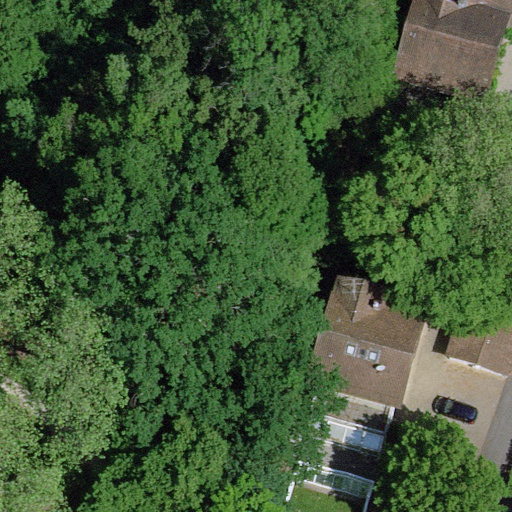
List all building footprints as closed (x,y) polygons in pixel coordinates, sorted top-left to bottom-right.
[(511,0),(430,0),(409,81),(481,100),(499,33),(511,36),(511,0)] [(400,115),(348,103),(342,128),(393,141),(400,115)] [(364,152),(337,145),(323,194),(351,200),(364,152)] [(337,332),(345,302),(325,297),(317,327),(337,332)] [(337,332),(310,423),(387,444),(424,316),(386,304),(383,312),(345,302),(337,332)] [(511,367),(511,316),(470,303),(452,360),(508,379),(511,367)]
